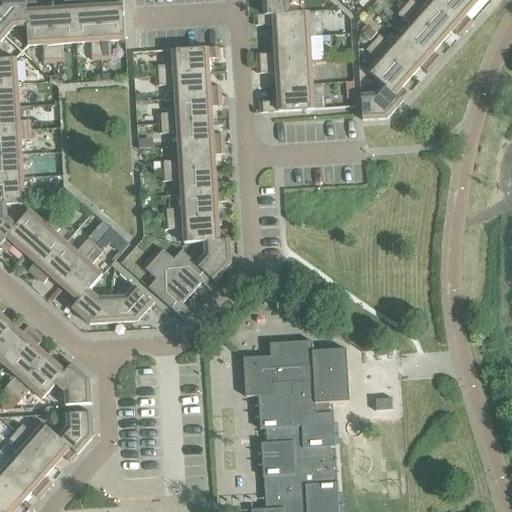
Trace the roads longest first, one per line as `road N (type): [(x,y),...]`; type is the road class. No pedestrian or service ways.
road 1 (residential): [(169,352),(254,249),(247,158)]
road 2 (residential): [(48,511),(106,441),(107,355)]
road 3 (residential): [(247,158),(239,15)]
road 4 (residential): [(107,355),(0,277)]
